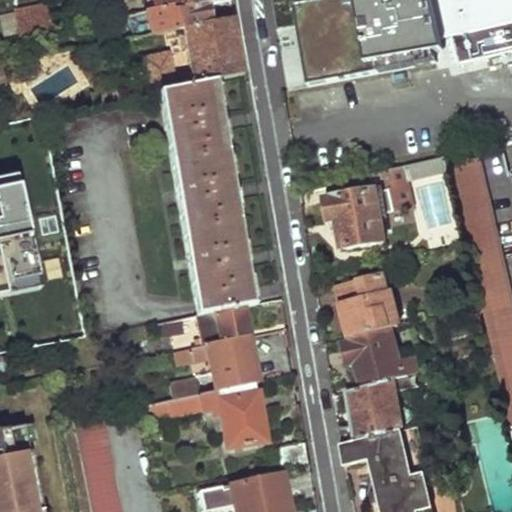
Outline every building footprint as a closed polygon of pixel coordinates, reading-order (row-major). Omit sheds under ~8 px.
[(155,0),(156,0),(149,1),(151,10),(169,7),(169,11),(205,6),(230,2),(229,0),(155,0)] [(442,38),(432,0),(338,0),(295,8),(309,87),(437,62),(435,52),(445,51),(442,38)] [(511,0),(432,0),(442,38),(451,36),(458,64),(511,51),(511,0)] [(34,21),(66,15),(64,2),(31,8),(34,21)] [(169,7),(151,10),(156,32),(181,27),(208,23),(205,6),(169,11),(169,7)] [(35,31),(68,25),(66,15),(34,21),(35,31)] [(208,23),(181,27),(189,71),(171,74),(173,89),(213,80),(243,74),(238,45),(233,18),(208,23)] [(72,47),(103,41),(101,30),(70,35),(72,47)] [(0,81),(8,80),(4,59),(0,59),(0,81)] [(168,59),(143,64),(148,94),(168,90),(173,89),(171,74),(168,59)] [(173,89),(168,90),(208,314),(244,307),(252,306),(213,80),(173,89)] [(88,97),(90,106),(119,100),(117,91),(88,97)] [(510,427),(511,426),(511,301),(478,149),(449,156),(452,171),(510,427)] [(449,156),(328,185),(331,198),(325,200),(330,222),(337,221),(345,249),(389,240),(377,188),(452,171),(449,156)] [(0,193),(18,189),(16,178),(0,181),(0,193)] [(0,299),(5,299),(2,288),(37,281),(18,189),(0,193),(0,299)] [(352,340),(400,327),(386,277),(339,289),(352,340)] [(37,281),(2,288),(5,299),(40,292),(37,281)] [(208,314),(205,315),(211,346),(249,339),(244,307),(208,314)] [(182,319),(160,323),(163,338),(185,334),(182,319)] [(365,388),(421,374),(416,357),(401,361),(395,333),(344,345),(349,368),(358,366),(365,388)] [(211,346),(174,354),(175,360),(194,356),(195,362),(210,360),(219,392),(255,385),(257,384),(249,339),(211,346)] [(19,352),(0,355),(0,371),(22,367),(19,352)] [(342,445),(404,429),(399,390),(427,383),(425,373),(421,374),(365,388),(349,392),(355,426),(339,429),(342,445)] [(146,407),(210,394),(208,387),(200,388),(198,382),(171,387),(171,392),(149,397),(150,399),(145,401),(146,407)] [(146,407),(148,419),(183,412),(184,415),(202,411),(203,414),(205,414),(207,428),(217,427),(219,432),(224,432),(227,449),(264,442),(255,385),(219,392),(210,394),(146,407)] [(96,511),(122,511),(103,416),(79,422),(96,511)] [(23,427),(26,443),(37,441),(33,425),(23,427)] [(0,511),(33,511),(22,455),(29,454),(26,443),(23,427),(0,431),(0,511)] [(342,445),(346,469),(369,463),(376,487),(424,475),(413,427),(404,429),(342,445)] [(311,465),(307,444),(278,449),(282,471),(311,465)] [(22,455),(33,511),(41,511),(30,454),(29,454),(22,455)] [(285,475),(199,492),(203,511),(225,508),(225,511),(285,511),(283,500),(290,499),(285,475)] [(376,487),(382,511),(433,511),(424,475),(376,487)] [(292,511),(290,499),(283,500),(285,511),(292,511)]
